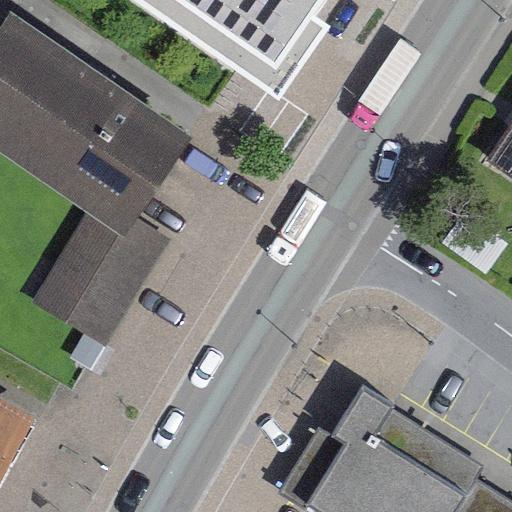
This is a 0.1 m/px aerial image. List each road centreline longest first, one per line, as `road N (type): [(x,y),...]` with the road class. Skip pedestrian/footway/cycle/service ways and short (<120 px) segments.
road 1 (primary): [(331,215),(157,511)]
road 2 (primary): [(466,0),(331,215)]
road 3 (residential): [(331,215),(511,339)]
